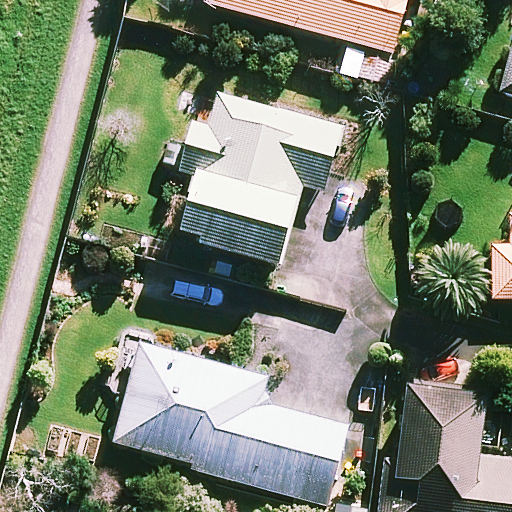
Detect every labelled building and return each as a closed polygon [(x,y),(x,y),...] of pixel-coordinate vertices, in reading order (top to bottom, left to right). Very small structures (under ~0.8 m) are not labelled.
[(208,0),(208,2),(393,52),(406,0),(208,0)] [(392,63),(348,49),(341,73),(385,86),(392,63)] [(511,57),(503,93),(511,95),(511,57)] [(182,189),(174,218),(182,220),(179,228),(203,235),(201,239),(280,262),(302,184),(324,190),(342,128),(218,93),(214,105),(199,101),(180,168),(188,170),(195,172),(190,191),(182,189)] [(511,213),(510,245),(494,245),(494,297),(511,296),(511,213)] [(270,377),(127,337),(111,394),(126,399),(115,439),(194,461),(193,467),(327,504),(348,426),(263,403),(270,377)] [(488,388),(397,378),(381,511),(511,511),(511,452),(481,449),(488,388)]
